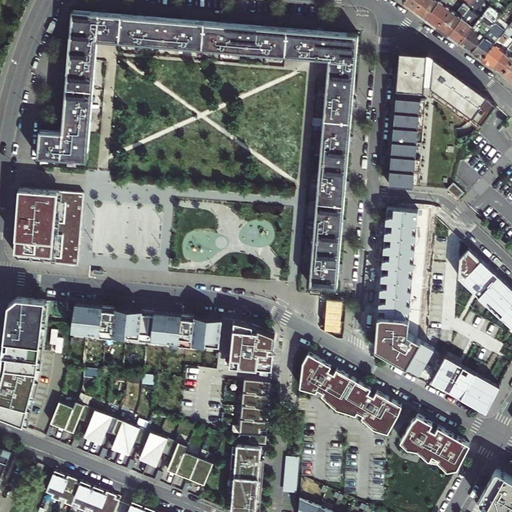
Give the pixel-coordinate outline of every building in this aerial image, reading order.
[(411,7),(416,11),(423,0),(404,0),(404,2),(411,7)] [(422,15),(426,18),(439,0),(423,0),(416,11),(422,15)] [(439,0),(426,18),(430,21),(438,27),(457,0),(439,0)] [(457,0),(438,27),(444,31),(449,35),(476,0),(457,0)] [(476,0),(449,35),(456,40),(460,43),(490,6),(494,0),(476,0)] [(490,6),(460,43),(469,49),(472,51),(495,23),(493,21),(499,13),(490,6)] [(98,39),(330,59),(311,285),(321,285),(337,287),(339,263),(342,218),(346,173),(351,124),(354,87),(358,35),(327,32),(294,30),(248,26),(206,22),(161,18),(114,14),(74,11),(70,47),(66,92),(64,126),(63,133),(41,130),(39,146),(39,156),(88,160),(98,39)] [(495,23),(472,51),(480,57),(482,59),(509,28),(499,19),(495,23)] [(511,25),(509,28),(482,59),(489,64),(492,66),(511,43),(511,25)] [(511,43),(492,66),(499,71),(502,74),(511,63),(511,43)] [(482,122),(496,103),(485,93),(479,89),(463,77),(442,62),(429,52),(422,52),(400,51),(396,103),(394,119),(393,132),(392,142),(392,154),(390,170),(389,184),(413,186),(419,114),(422,114),(424,85),(432,86),(482,122)] [(511,63),(502,74),(507,77),(511,81),(511,63)] [(30,155),(39,156),(39,146),(30,145),(30,155)] [(447,189),(458,199),(464,192),(453,181),(447,189)] [(85,192),(20,187),(17,219),(15,253),(20,260),(33,261),(50,262),(79,265),(85,192)] [(408,333),(419,208),(413,208),(387,206),(386,220),(385,233),(384,246),(383,262),(382,277),(381,289),(379,305),(376,342),(376,349),(420,374),(434,348),(408,333)] [(511,326),(511,286),(495,271),(491,267),(483,260),(469,247),(460,256),(459,277),(511,326)] [(310,293),(320,294),(321,285),(311,285),(310,293)] [(42,374),(50,300),(18,297),(9,304),(7,319),(3,354),(1,369),(0,373),(0,417),(27,428),(42,374)] [(109,307),(76,303),(72,330),(88,332),(88,327),(94,327),(94,333),(114,335),(115,330),(120,330),(120,335),(127,336),(128,331),(133,331),(133,337),(154,339),(154,334),(159,334),(159,339),(166,340),(167,335),(172,336),(172,341),(193,343),(193,338),(199,338),(198,343),(206,344),(206,339),(212,340),(211,345),(219,346),(222,318),(186,315),(109,307)] [(254,325),(235,321),(232,357),(231,365),(260,367),(268,368),(272,368),(274,351),(275,333),(266,330),(254,325)] [(342,370),(309,352),(304,363),(301,387),(318,391),(319,388),(325,391),(324,394),(338,408),(357,412),(359,410),(365,413),(363,416),(374,427),(390,430),(400,411),(403,403),(381,391),(342,370)] [(475,404),(487,411),(500,385),(454,359),(446,355),(432,380),(445,387),(455,393),(465,398),(475,404)] [(99,368),(85,367),(84,376),(98,377),(99,368)] [(126,373),(116,372),(116,379),(126,380),(126,373)] [(156,374),(144,372),(143,382),(155,384),(156,374)] [(142,375),(130,374),(130,382),(141,383),(142,375)] [(271,387),(271,380),(244,378),(243,392),(270,394),(271,387)] [(270,402),(270,394),(243,392),(242,405),(269,408),(270,402)] [(74,406),(59,400),(59,403),(51,422),(58,425),(66,428),(74,406)] [(74,406),(66,428),(71,430),(74,431),(79,418),(85,421),(91,406),(77,400),(74,406)] [(269,408),(242,405),(241,419),(268,421),(268,415),(269,408)] [(104,411),(91,406),(85,421),(90,423),(85,436),(89,437),(93,439),(104,411)] [(118,417),(104,411),(93,439),(98,441),(102,442),(107,430),(112,432),(118,417)] [(443,425),(419,412),(413,419),(403,437),(414,449),(419,447),(421,444),(424,445),(426,447),(425,450),(426,456),(442,458),(449,466),(459,464),(461,461),(471,441),(443,425)] [(132,422),(118,417),(112,432),(118,434),(113,447),(115,448),(121,450),(132,422)] [(268,421),(241,419),(240,433),(249,434),(267,435),(267,429),(268,421)] [(146,428),(132,422),(121,450),(127,453),(129,454),(134,441),(140,443),(146,428)] [(160,434),(146,428),(140,443),(145,445),(140,458),(142,459),(149,461),(160,434)] [(174,439),(160,434),(149,461),(154,463),(157,465),(162,452),(168,454),(174,439)] [(267,435),(249,434),(249,442),(266,443),(267,435)] [(187,445),(174,439),(168,454),(173,456),(168,469),(171,470),(176,472),(185,450),(187,445)] [(260,458),(261,445),(236,444),(236,445),(233,444),(228,500),(232,500),(232,510),(235,511),(260,511),(260,506),(261,497),(262,485),(263,474),(264,464),(264,458),(260,458)] [(0,481),(13,451),(0,446),(0,481)] [(185,450),(176,472),(182,474),(190,478),(199,456),(185,450)] [(299,455),(286,455),(283,490),(296,491),(299,455)] [(214,462),(199,456),(190,478),(198,480),(205,483),(214,462)] [(45,464),(39,462),(34,476),(40,479),(45,464)] [(511,511),(511,475),(497,467),(480,496),(480,498),(480,499),(481,500),(501,511),(511,511)] [(65,473),(56,470),(47,492),(54,494),(53,497),(60,500),(62,497),(67,499),(66,502),(73,505),(74,502),(80,505),(79,508),(87,511),(88,508),(93,510),(92,511),(116,511),(121,499),(117,498),(118,495),(117,494),(108,491),(107,494),(104,493),(105,490),(104,489),(95,485),(94,488),(91,487),(92,484),(91,484),(82,480),(81,483),(78,482),(79,479),(78,479),(69,475),(68,478),(65,477),(66,474),(65,473)] [(316,511),(321,502),(300,494),(299,511),(316,511)] [(142,504),(134,501),(129,511),(161,511),(160,511),(159,511),(156,511),(157,510),(156,510),(147,506),(146,509),(143,508),(144,505),(142,504)] [(332,511),(334,508),(321,502),(316,511),(332,511)]
